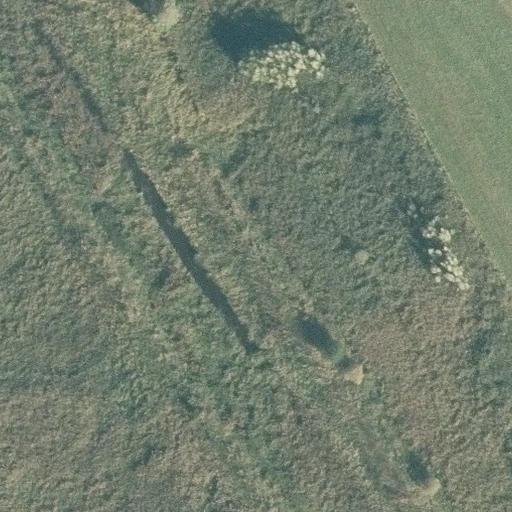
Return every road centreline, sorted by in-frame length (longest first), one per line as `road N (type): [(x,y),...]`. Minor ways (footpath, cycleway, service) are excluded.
road 1 (track): [(338,511),(0,4)]
road 2 (track): [(359,0),(511,284)]
